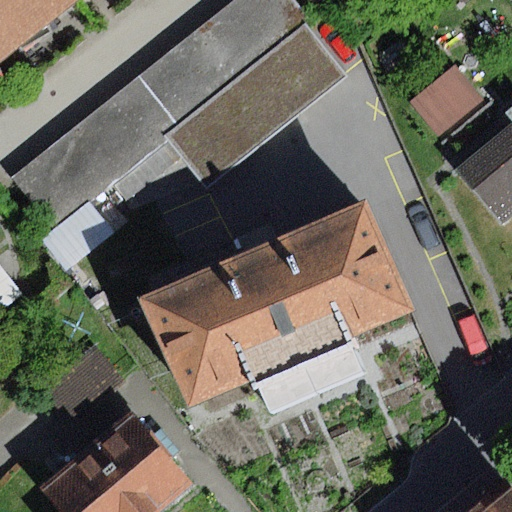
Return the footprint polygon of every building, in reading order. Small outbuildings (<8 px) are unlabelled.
[(0,0),(0,59),(75,2),(73,0),(0,0)] [(170,136),(307,25),(313,20),(296,0),(234,0),(14,179),(55,229),(170,136)] [(307,25),(170,136),(210,186),(348,75),(307,25)] [(456,64),(411,100),(439,137),(485,101),(456,64)] [(511,120),(452,171),(499,226),(511,215),(511,120)] [(370,202),(142,300),(191,411),(259,382),(273,414),(367,373),(352,339),(417,311),(370,202)] [(55,229),(43,240),(68,272),(114,235),(90,203),(55,229)] [(0,266),(0,300),(6,309),(22,297),(0,266)] [(94,346),(41,389),(72,425),(124,382),(94,346)] [(44,490),(62,511),(163,511),(193,486),(132,415),(44,490)] [(511,511),(511,486),(508,482),(472,511),(511,511)]
